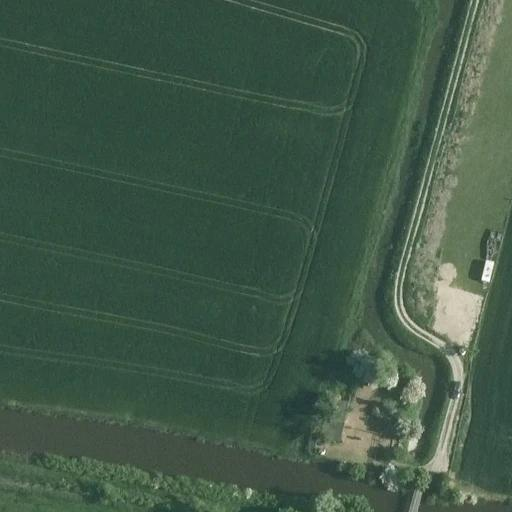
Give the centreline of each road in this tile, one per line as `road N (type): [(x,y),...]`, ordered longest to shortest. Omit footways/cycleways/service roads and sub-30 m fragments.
road 1 (track): [(411,511),(446,436),(456,379),(448,354),(408,330),(394,298),(475,0)]
road 2 (track): [(179,511),(0,477)]
